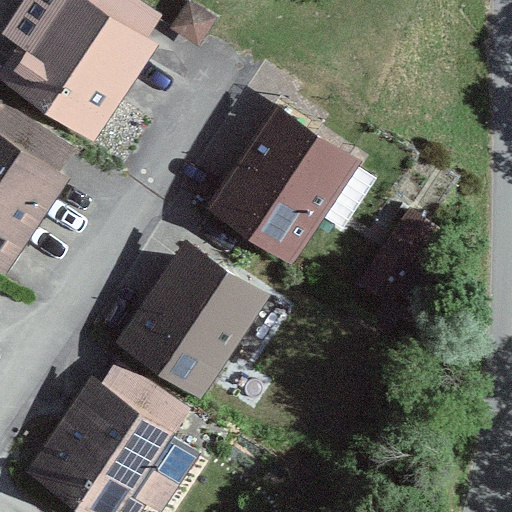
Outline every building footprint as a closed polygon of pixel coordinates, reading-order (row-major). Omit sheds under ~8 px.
[(163,45),(98,0),(69,0),(16,76),(100,135),(163,45)] [(380,159),(297,105),(230,208),(313,262),(380,159)] [(77,177),(0,125),(0,259),(15,270),(77,177)] [(287,297),(204,241),(137,339),(221,395),(287,297)] [(154,511),(202,445),(106,378),(42,469),(104,511),(154,511)]
